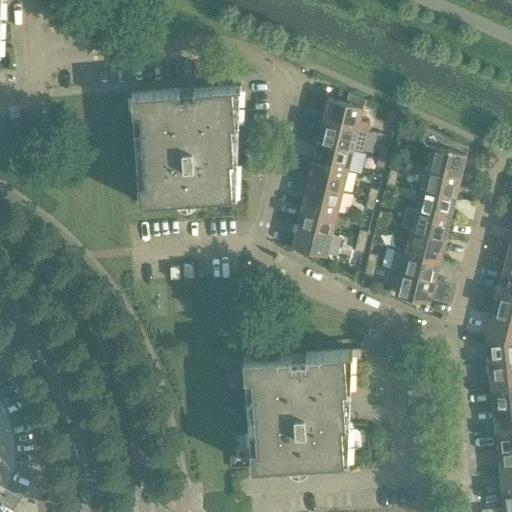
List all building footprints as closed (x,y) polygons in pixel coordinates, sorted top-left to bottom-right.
[(180,89),(131,92),(133,113),(140,112),(146,183),(138,183),(140,203),(186,200),(233,196),(233,195),(232,195),(230,160),(237,160),(238,158),(240,87),(241,87),(241,85),(237,85),(194,88),(194,90),(180,91),(180,89)] [(329,97),(324,119),(368,130),(370,121),(360,119),(365,99),(349,91),(346,102),(329,97)] [(386,122),(395,124),(398,114),(389,110),(386,122)] [(400,128),(409,130),(411,120),(403,116),(400,128)] [(324,119),(318,140),(353,149),(363,151),(368,130),(324,119)] [(431,146),(427,166),(461,175),(468,146),(426,126),(423,140),(426,145),(431,146)] [(318,140),(313,161),(348,170),(353,149),(318,140)] [(381,145),(378,156),(387,158),(389,147),(381,145)] [(387,158),(378,156),(376,166),(384,168),(387,158)] [(313,161),(308,182),(343,191),(348,170),(313,161)] [(427,166),(421,187),(456,196),(461,175),(427,166)] [(390,168),(388,179),(396,181),(399,170),(390,168)] [(396,181),(388,179),(385,189),(394,191),(396,181)] [(308,182),(303,203),(338,212),(343,191),(308,182)] [(370,187),(368,197),(376,199),(379,189),(370,187)] [(421,187),(416,208),(451,217),(456,196),(421,187)] [(376,199),(368,197),(365,208),(374,210),(376,199)] [(303,203),(298,224),(332,233),(338,212),(303,203)] [(401,227),(411,229),(446,238),(451,217),(416,208),(407,206),(401,227)] [(380,210),(377,221),(386,223),(388,213),(380,210)] [(386,223),(377,221),(375,231),(383,233),(386,223)] [(332,233),(298,224),(292,246),(327,255),(332,233)] [(360,229),(358,240),(366,242),(369,231),(360,229)] [(411,229),(406,250),(440,259),(446,238),(411,229)] [(366,242),(358,240),(355,250),(364,252),(366,242)] [(391,269),(401,271),(435,280),(440,259),(406,250),(396,248),(391,269)] [(511,252),(508,251),(503,272),(511,274),(511,252)] [(370,253),(367,263),(376,265),(378,255),(370,253)] [(193,263),(183,264),(184,278),(194,277),(193,263)] [(376,265),(367,263),(364,273),(373,275),(376,265)] [(171,279),(180,278),(179,266),(170,267),(171,279)] [(435,280),(401,271),(395,293),(430,302),(431,297),(443,300),(447,282),(435,280)] [(511,274),(503,272),(498,293),(511,296),(511,274)] [(511,296),(498,293),(492,314),(511,318),(511,296)] [(511,318),(492,314),(486,339),(511,340),(511,318)] [(511,340),(486,339),(489,364),(511,361),(511,340)] [(292,352),(243,356),(245,376),(252,376),(258,446),(250,447),(251,467),(345,460),(345,458),(344,458),(342,424),(350,423),(350,422),(350,412),(346,412),(345,403),(346,403),(346,400),(345,400),(344,387),(351,387),(360,386),(361,357),(362,348),(349,349),(349,348),(305,351),(305,353),(292,354),(292,352)] [(511,361),(489,364),(491,386),(511,383),(511,361)] [(511,383),(491,386),(494,407),(511,405),(511,383)] [(511,405),(494,407),(496,429),(511,426),(511,405)] [(511,426),(496,429),(498,450),(511,448),(511,426)] [(511,448),(498,450),(500,472),(511,470),(511,448)] [(511,470),(500,472),(503,493),(511,491),(511,470)] [(511,511),(511,491),(503,493),(504,507),(482,510),(482,511),(511,511)]
